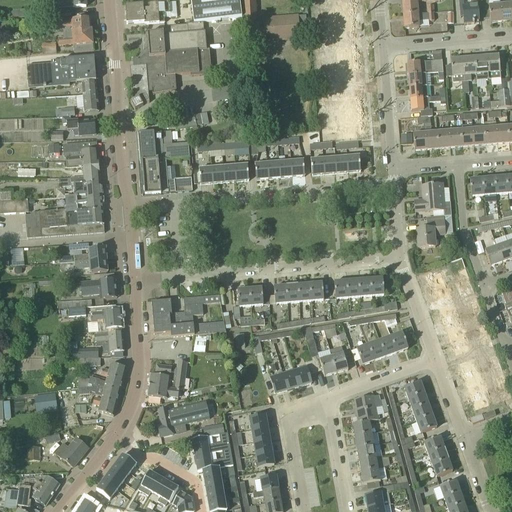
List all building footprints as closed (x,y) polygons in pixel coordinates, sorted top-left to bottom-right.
[(86,7),(85,0),(59,0),(60,2),(73,1),(73,9),(76,8),(86,7)] [(190,0),(194,24),(242,18),(239,0),(190,0)] [(254,0),(242,0),(244,21),(256,20),(254,0)] [(458,0),(460,18),(463,18),(464,25),(474,25),(474,23),(478,22),(476,0),(458,0)] [(502,22),(501,6),(500,1),(497,1),(482,2),(482,10),(483,20),(490,19),(490,24),(502,22)] [(170,9),(169,2),(157,3),(157,4),(125,7),(126,25),(144,24),(144,25),(159,24),(164,23),(164,14),(170,14),(170,9)] [(403,16),(417,15),(416,2),(402,3),(403,16)] [(511,4),(501,6),(502,22),(511,21),(511,4)] [(353,7),(331,9),(332,21),(353,19),(353,7)] [(56,16),(60,16),(59,8),(41,10),(41,9),(38,9),(16,11),(16,19),(32,18),(56,16)] [(403,16),(404,29),(418,28),(418,23),(434,21),(433,14),(427,14),(417,15),(403,16)] [(64,38),(92,36),(91,31),(90,19),(80,20),(71,21),(72,22),(56,24),(56,16),(32,18),(32,23),(51,22),(52,32),(63,31),(64,38)] [(273,19),(264,19),(265,42),(274,41),(298,39),(307,38),(306,16),(296,17),(273,19)] [(353,19),(332,21),(333,32),(354,30),(353,19)] [(204,32),(203,23),(193,24),(187,25),(187,26),(174,27),(162,30),(163,33),(147,34),(149,58),(146,58),(142,63),(142,67),(130,68),(133,101),(130,103),(135,111),(143,106),(142,104),(149,104),(148,90),(152,90),(152,95),(176,91),(175,76),(190,75),(190,77),(211,76),(209,50),(206,50),(205,32),(204,32)] [(354,30),(333,32),(334,43),(355,42),(354,30)] [(64,38),(58,39),(58,47),(73,45),(74,53),(83,53),(93,52),(92,46),(93,46),(92,36),(64,38)] [(355,42),(334,43),(335,55),(356,53),(355,42)] [(42,54),(43,56),(56,55),(55,43),(41,45),(42,54)] [(443,74),(443,71),(442,61),(441,51),(432,52),(433,62),(425,62),(407,64),(408,76),(426,75),(438,74),(443,74)] [(356,53),(335,55),(336,67),(357,65),(356,53)] [(486,57),(488,80),(491,80),(500,79),(498,56),(486,57)] [(491,80),(488,80),(486,57),(474,58),(476,75),(477,81),(481,81),(485,80),(485,86),(491,85),(491,80)] [(69,84),(96,81),(94,58),(51,62),(51,65),(26,67),(28,90),(69,86),(69,84)] [(462,59),(464,82),(467,82),(471,81),(470,75),(476,75),(474,58),(462,59)] [(462,59),(450,60),(451,66),(445,66),(446,77),(452,77),(452,83),(461,83),(461,87),(468,87),(467,82),(464,82),(462,59)] [(409,88),(427,87),(426,75),(408,76),(409,88)] [(358,76),(337,78),(338,89),(359,88),(358,76)] [(97,98),(96,83),(82,84),(83,99),(97,98)] [(508,83),(507,83),(508,91),(498,92),(499,102),(490,103),(491,109),(510,107),(508,83)] [(427,87),(409,88),(410,100),(428,98),(427,87)] [(359,88),(338,89),(339,101),(360,99),(359,88)] [(430,118),(432,117),(432,111),(429,111),(428,104),(440,103),(440,105),(445,105),(444,97),(439,98),(428,98),(410,100),(411,112),(420,111),(421,118),(423,118),(430,118)] [(83,99),(84,114),(98,112),(97,98),(83,99)] [(360,99),(339,101),(340,112),(361,110),(360,99)] [(55,111),(56,119),(62,119),(62,117),(74,116),(74,110),(61,111),(55,111)] [(361,110),(340,112),(341,124),(362,122),(361,110)] [(194,116),(174,120),(176,129),(176,131),(196,127),(202,126),(202,125),(208,124),(206,114),(199,115),(194,116)] [(79,137),(96,136),(94,122),(84,123),(81,123),(81,121),(71,122),(71,118),(63,119),(63,126),(67,125),(67,131),(78,130),(79,137)] [(362,122),(341,124),(342,135),(363,134),(362,122)] [(497,145),(495,128),(495,123),(483,124),(484,126),(483,126),(485,146),(497,145)] [(437,133),(431,133),(430,124),(424,125),(425,134),(426,151),(438,150),(437,133)] [(472,127),(472,130),(473,147),(485,146),(483,126),(472,127)] [(509,144),(507,127),(495,128),(497,145),(509,144)] [(460,131),(462,148),(473,147),(472,130),(460,131)] [(448,132),(450,149),(462,148),(460,131),(448,132)] [(310,151),(322,150),(321,144),(319,144),(319,132),(309,133),(310,151)] [(450,149),(448,132),(437,133),(438,150),(450,149)] [(140,163),(141,163),(159,161),(166,161),(189,159),(188,144),(172,146),(171,133),(154,134),(138,135),(138,136),(137,136),(139,161),(140,161),(140,163)] [(51,142),(63,142),(63,134),(51,134),(51,142)] [(425,134),(422,134),(413,135),(414,152),(426,151),(425,134)] [(233,144),(233,151),(249,149),(248,142),(233,144)] [(265,142),(251,143),(251,156),(258,156),(258,154),(266,153),(265,148),(265,142)] [(60,144),(50,145),(50,153),(60,153),(60,144)] [(98,165),(98,161),(97,151),(96,151),(96,144),(63,147),(63,154),(64,159),(65,159),(66,168),(82,166),(98,165)] [(212,185),(211,169),(199,170),(198,153),(197,147),(191,147),(194,185),(200,185),(200,186),(212,185)] [(346,158),(348,174),(360,173),(359,157),(346,158)] [(335,159),(336,175),(348,174),(346,158),(335,159)] [(323,160),(324,176),(336,175),(335,159),(323,160)] [(312,177),(324,176),(323,160),(310,161),(312,177)] [(166,161),(159,161),(141,163),(144,197),(153,197),(153,196),(161,195),(168,194),(167,181),(166,161)] [(268,180),(267,165),(266,161),(260,161),(260,165),(255,166),(256,181),(268,180)] [(303,162),(291,163),(292,178),(304,177),(303,162)] [(279,164),(280,179),(292,178),(291,163),(279,164)] [(280,179),(279,164),(267,165),(268,180),(280,179)] [(84,184),(84,185),(100,184),(99,174),(98,165),(82,166),(83,178),(70,179),(71,185),(84,184)] [(236,183),(248,182),(247,166),(235,167),(236,183)] [(223,168),(224,184),(236,183),(235,167),(223,168)] [(223,168),(211,169),(212,185),(224,184),(223,168)] [(436,185),(445,183),(444,176),(435,178),(436,185)] [(494,178),(495,195),(507,194),(506,177),(494,178)] [(482,179),(483,196),(495,195),(494,178),(482,179)] [(74,198),(85,197),(85,200),(101,198),(100,184),(84,185),(84,184),(71,185),(70,179),(58,180),(59,188),(74,187),(74,198)] [(191,179),(174,180),(175,193),(175,194),(192,192),(191,182),(191,179)] [(471,197),(483,196),(482,179),(470,181),(471,197)] [(451,217),(450,204),(443,204),(442,185),(422,187),(423,201),(414,202),(415,213),(424,212),(424,213),(444,211),(444,217),(451,217)] [(66,214),(102,211),(101,198),(85,200),(85,197),(74,198),(65,198),(66,211),(66,214)] [(0,215),(28,214),(27,204),(27,201),(0,202),(0,215)] [(66,211),(39,213),(30,214),(31,216),(25,217),(27,240),(104,234),(102,211),(66,214),(66,211)] [(485,217),(484,214),(478,216),(479,219),(478,219),(479,224),(486,223),(485,217)] [(453,235),(451,217),(444,217),(444,218),(427,219),(428,223),(428,230),(416,231),(418,249),(435,248),(433,237),(444,236),(453,235)] [(511,259),(511,256),(507,243),(496,247),(502,263),(511,259)] [(496,247),(494,248),(484,251),(490,268),(502,263),(496,247)] [(25,249),(12,249),(13,267),(26,266),(25,249)] [(59,265),(65,265),(65,264),(106,261),(105,249),(88,251),(89,256),(64,258),(59,258),(59,265)] [(8,263),(8,253),(0,253),(0,267),(8,267),(8,263)] [(107,273),(106,261),(65,264),(65,265),(59,265),(60,271),(62,273),(69,273),(75,272),(75,271),(90,269),(90,274),(107,273)] [(445,271),(423,279),(426,289),(449,281),(445,271)] [(80,284),(82,295),(82,297),(100,296),(100,300),(117,299),(115,280),(114,280),(114,275),(106,276),(106,275),(90,276),(91,283),(80,284)] [(371,297),(374,297),(384,296),(382,279),(370,280),(371,297)] [(358,281),(360,298),(371,297),(370,280),(358,281)] [(348,299),(360,298),(358,281),(346,282),(348,299)] [(449,281),(426,289),(430,299),(453,291),(449,281)] [(346,282),(334,283),(335,300),(348,299),(346,282)] [(310,285),(311,302),(324,301),(322,284),(310,285)] [(298,286),(299,303),(311,302),(310,285),(298,286)] [(286,287),(287,304),(299,303),(298,286),(286,287)] [(286,287),(274,288),(275,305),(287,304),(286,287)] [(251,307),(263,306),(262,289),(249,290),(251,307)] [(239,308),(251,307),(249,290),(237,291),(239,308)] [(501,293),(503,297),(506,305),(507,305),(511,302),(511,292),(511,290),(501,293)] [(453,291),(430,299),(433,308),(456,300),(453,291)] [(170,302),(151,304),(154,336),(171,334),(171,339),(226,334),(225,328),(224,323),(215,324),(193,326),(192,317),(203,316),(202,305),(211,305),(220,304),(220,301),(219,296),(183,299),(184,314),(171,315),(170,302)] [(456,300),(433,308),(437,318),(460,310),(456,300)] [(67,310),(85,309),(87,309),(87,308),(91,308),(91,302),(57,304),(57,310),(67,310)] [(373,309),(372,303),(360,305),(361,311),(362,317),(374,315),(373,309)] [(374,315),(387,312),(397,311),(396,303),(386,304),(383,305),(384,308),(373,309),(374,315)] [(85,309),(67,310),(68,318),(86,317),(85,309)] [(108,333),(122,332),(120,311),(110,312),(104,313),(89,314),(90,318),(91,324),(97,323),(98,333),(108,332),(108,333)] [(461,313),(438,321),(442,331),(464,323),(461,313)] [(385,326),(386,329),(397,325),(395,320),(396,319),(395,315),(384,317),(385,326)] [(385,326),(384,317),(372,319),(373,323),(384,321),(385,326)] [(240,328),(253,327),(252,322),(252,318),(240,319),(240,323),(240,328)] [(464,323),(442,331),(445,341),(468,333),(464,323)] [(323,332),(324,332),(326,340),(333,338),(331,330),(335,330),(334,325),(323,327),(323,332)] [(312,363),(319,361),(313,339),(312,334),(311,329),(303,331),(306,341),(312,363)] [(108,333),(108,334),(94,336),(95,342),(96,342),(97,347),(102,347),(103,355),(110,355),(110,354),(124,353),(122,332),(108,333)] [(285,334),(286,338),(286,342),(292,341),(292,337),(296,337),(295,332),(285,334)] [(468,333),(445,341),(448,350),(471,342),(468,333)] [(390,338),(396,354),(408,349),(402,334),(390,338)] [(235,336),(237,349),(245,349),(243,336),(235,336)] [(272,341),(271,336),(252,339),(256,356),(262,354),(260,343),(272,341)] [(390,338),(379,342),(385,358),(396,354),(390,338)] [(379,342),(368,346),(374,362),(385,358),(379,342)] [(471,342),(448,350),(452,360),(475,352),(471,342)] [(362,366),(374,362),(368,346),(356,350),(362,366)] [(331,357),(336,374),(348,371),(341,348),(329,351),(331,357)] [(475,352),(452,360),(456,370),(478,362),(475,352)] [(324,378),(336,374),(331,357),(320,361),(320,360),(319,361),(324,378)] [(70,360),(67,360),(67,368),(100,368),(100,359),(98,359),(91,359),(79,360),(72,360),(70,360)] [(183,392),(185,374),(187,364),(178,363),(177,370),(171,369),(171,368),(156,366),(155,377),(150,376),(147,398),(167,401),(168,398),(178,399),(179,392),(183,392)] [(123,381),(126,369),(111,365),(109,372),(102,370),(100,376),(107,378),(108,377),(123,381)] [(479,365),(457,373),(460,383),(483,375),(479,365)] [(294,373),(299,388),(311,384),(306,369),(294,373)] [(287,392),(299,388),(294,373),(282,376),(287,392)] [(483,375),(460,383),(464,392),(486,384),(483,375)] [(282,376),(270,380),(272,386),(275,395),(287,392),(282,376)] [(89,385),(120,393),(123,381),(108,377),(107,378),(106,383),(99,381),(90,378),(90,380),(89,385)] [(89,385),(90,380),(78,380),(78,389),(87,389),(89,385)] [(408,400),(424,394),(420,383),(404,388),(408,400)] [(486,384),(464,392),(467,402),(490,394),(486,384)] [(101,401),(116,405),(120,393),(89,385),(87,389),(78,389),(79,396),(90,395),(95,396),(102,397),(101,401)] [(189,399),(198,397),(216,393),(215,388),(197,392),(188,394),(189,399)] [(412,411),(428,406),(424,394),(408,400),(412,411)] [(490,394),(467,402),(471,412),(493,404),(490,394)] [(55,395),(34,397),(37,414),(57,411),(55,395)] [(356,412),(375,409),(373,397),(354,400),(356,412)] [(101,401),(95,399),(93,405),(100,407),(98,414),(113,418),(116,405),(101,401)] [(184,425),(209,420),(206,403),(168,411),(167,410),(158,412),(161,427),(158,427),(160,438),(170,436),(173,435),(186,432),(184,425)] [(87,405),(76,406),(76,414),(87,413),(87,405)] [(416,423),(432,417),(428,406),(412,411),(416,423)] [(377,421),(375,409),(356,412),(358,424),(369,422),(377,421)] [(251,432),(267,429),(265,416),(249,419),(251,432)] [(436,428),(432,417),(416,423),(420,434),(436,428)] [(354,438),(371,434),(369,422),(358,424),(352,425),(354,438)] [(222,425),(207,428),(209,437),(224,434),(222,425)] [(401,447),(406,445),(413,443),(411,438),(404,440),(401,428),(397,429),(401,447)] [(254,444),(269,441),(267,429),(251,432),(254,444)] [(227,434),(192,440),(192,442),(191,442),(192,448),(193,448),(193,450),(194,456),(195,457),(209,454),(221,452),(222,452),(230,451),(227,434)] [(241,434),(236,435),(231,436),(233,448),(238,447),(243,446),(241,434)] [(373,446),(371,434),(354,438),(356,449),(373,446)] [(428,455),(444,449),(440,438),(424,443),(428,455)] [(72,469),(88,450),(76,440),(68,449),(64,445),(56,455),(72,469)] [(256,456),(272,453),(269,441),(254,444),(256,456)] [(406,463),(410,461),(407,450),(415,448),(413,443),(406,445),(401,447),(406,463)] [(358,461),(375,458),(373,446),(356,449),(358,461)] [(27,449),(27,463),(40,463),(40,449),(27,449)] [(432,466),(448,461),(444,449),(428,455),(432,466)] [(194,458),(195,464),(196,464),(196,466),(197,472),(197,473),(202,472),(219,469),(233,467),(230,451),(222,452),(223,460),(211,462),(210,458),(209,454),(195,457),(195,458),(194,458)] [(274,466),(272,453),(256,456),(258,469),(274,466)] [(123,456),(116,464),(129,475),(136,466),(123,456)] [(384,469),(382,457),(375,459),(375,458),(358,461),(360,473),(384,469)] [(432,466),(437,478),(452,472),(448,461),(432,466)] [(116,464),(109,473),(123,483),(129,475),(116,464)] [(402,465),(398,466),(401,478),(395,480),(396,481),(396,485),(403,484),(407,483),(402,465)] [(219,469),(202,472),(204,483),(221,480),(219,469)] [(384,469),(360,473),(363,485),(387,481),(385,469),(384,469)] [(109,473),(103,482),(116,492),(123,483),(109,473)] [(149,473),(138,492),(148,497),(150,493),(159,478),(149,473)] [(32,499),(45,507),(59,487),(46,478),(42,477),(37,477),(35,481),(37,482),(32,490),(37,492),(32,499)] [(260,480),(262,492),(278,490),(276,477),(260,480)] [(31,487),(29,487),(30,479),(21,478),(19,491),(19,492),(6,491),(4,509),(16,510),(17,507),(30,509),(31,501),(29,501),(31,487)] [(159,478),(150,493),(160,499),(168,484),(159,478)] [(221,480),(204,483),(206,493),(223,490),(221,480)] [(103,482),(96,491),(110,501),(116,492),(103,482)] [(444,499),(460,493),(455,482),(440,487),(444,499)] [(408,502),(412,501),(407,483),(403,484),(396,485),(387,487),(388,494),(404,491),(408,502)] [(160,499),(157,503),(165,507),(167,504),(167,503),(170,504),(178,490),(176,489),(168,484),(160,499)] [(223,490),(206,493),(208,504),(225,501),(223,490)] [(280,502),(278,490),(262,492),(252,494),(253,499),(263,498),(264,504),(280,502)] [(179,493),(172,505),(177,508),(177,511),(192,511),(191,499),(179,493)] [(460,493),(444,499),(448,510),(464,505),(460,493)] [(383,507),(381,494),(365,497),(367,509),(383,507)] [(85,500),(76,511),(96,511),(98,509),(93,506),(85,500)] [(226,511),(225,501),(208,504),(209,511),(226,511)] [(264,504),(265,511),(282,511),(280,502),(264,504)]
